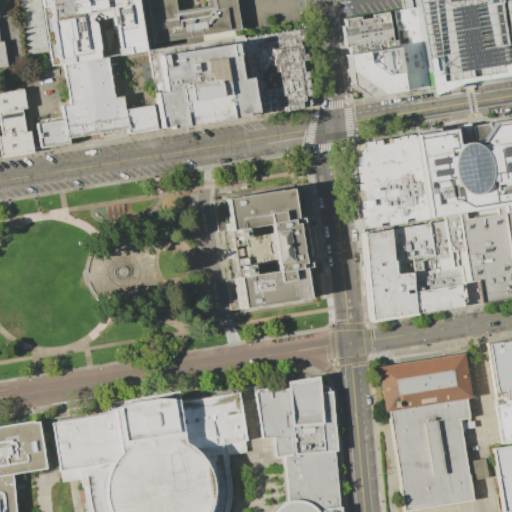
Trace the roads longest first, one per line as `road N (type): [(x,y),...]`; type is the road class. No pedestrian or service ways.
road 1 (residential): [(0,180),(331,126)]
road 2 (residential): [(282,353),(0,397)]
road 3 (residential): [(331,126),(349,343)]
road 4 (residential): [(331,126),(511,94)]
road 5 (residential): [(322,0),(331,126)]
road 6 (residential): [(469,325),(349,343)]
